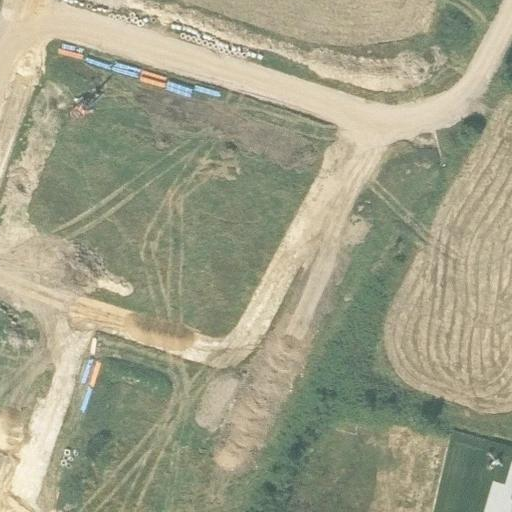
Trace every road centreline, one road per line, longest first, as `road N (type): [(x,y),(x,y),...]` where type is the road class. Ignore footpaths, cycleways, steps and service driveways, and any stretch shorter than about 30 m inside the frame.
road 1 (residential): [(83,312),(219,352),(246,339),(362,117),(26,11)]
road 2 (residential): [(16,511),(83,312)]
